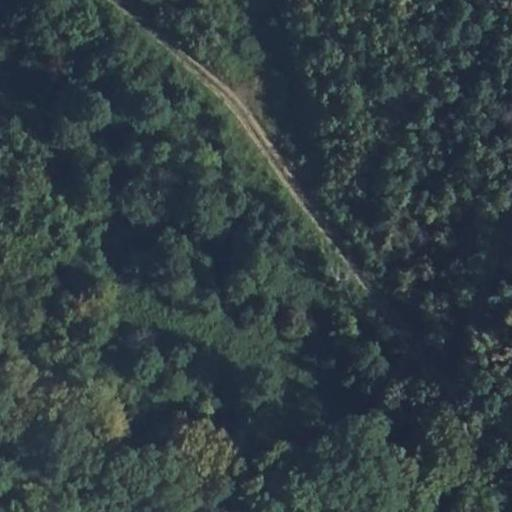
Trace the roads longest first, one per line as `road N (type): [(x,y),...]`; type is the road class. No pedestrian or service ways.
road 1 (track): [(511,209),(438,423),(412,468),(326,493),(232,484),(0,406)]
road 2 (track): [(105,0),(221,93),(445,403)]
